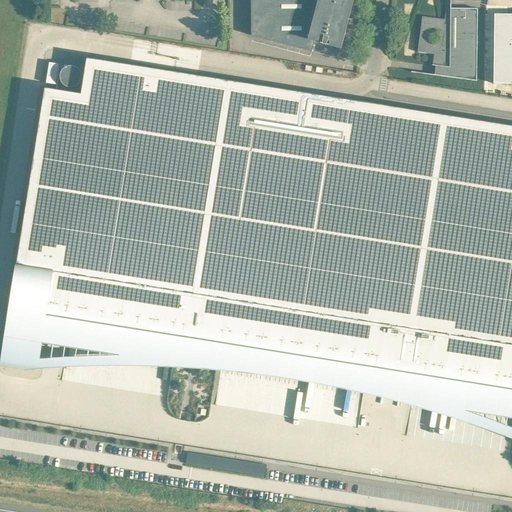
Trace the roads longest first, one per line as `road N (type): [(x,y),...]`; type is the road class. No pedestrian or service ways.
road 1 (unknown): [(237,0),(239,35),(256,46),(374,67)]
road 2 (unclassified): [(116,10),(211,24),(210,0)]
